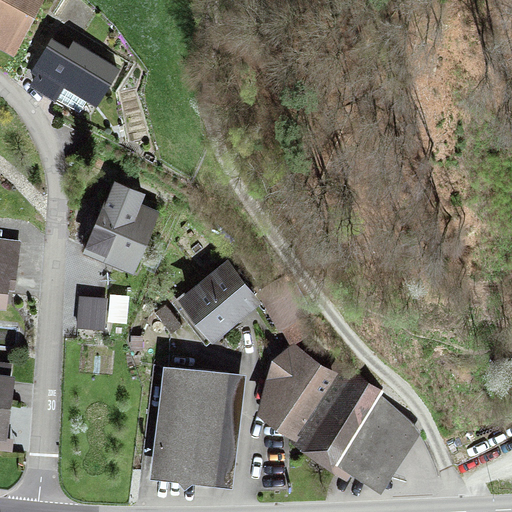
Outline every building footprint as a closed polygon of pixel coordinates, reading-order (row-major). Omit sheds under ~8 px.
[(33,0),(0,0),(0,36),(11,42),(33,0)] [(117,67),(74,41),(69,49),(52,38),(35,66),(40,69),(33,81),(56,95),(65,80),(92,96),(100,82),(105,86),(117,67)] [(85,246),(132,266),(156,210),(137,202),(142,191),(116,180),(112,191),(109,190),(85,246)] [(0,304),(5,305),(11,258),(17,258),(19,242),(0,238),(0,304)] [(242,247),(237,252),(253,272),(258,268),(242,247)] [(227,267),(189,297),(213,328),(251,298),(227,267)] [(286,277),(266,287),(294,341),(309,331),(304,313),(286,277)] [(100,298),(87,297),(86,330),(100,330),(100,298)] [(182,324),(165,303),(155,311),(171,333),(182,324)] [(262,407),(294,429),(342,366),(332,358),(323,370),(291,347),(275,358),(262,407)] [(344,362),(342,366),(294,429),(291,433),(293,436),(338,466),(341,462),(383,399),(363,385),(344,362)] [(0,430),(7,380),(0,379),(0,373),(8,374),(9,365),(0,363),(0,430)] [(168,365),(155,471),(216,478),(228,372),(168,365)] [(404,413),(383,399),(341,462),(362,476),(404,413)]
